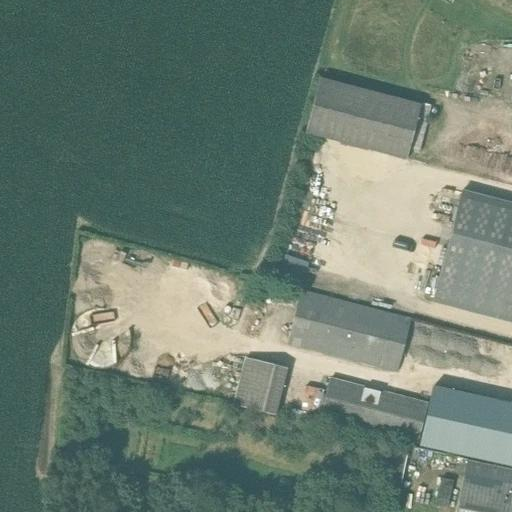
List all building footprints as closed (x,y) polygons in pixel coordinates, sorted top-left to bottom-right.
[(320,78),(305,135),(406,161),(420,103),(320,78)] [(511,205),(460,192),(432,302),(511,322),(511,205)] [(398,373),(401,360),(410,327),(412,320),(301,292),(288,345),(398,373)] [(275,417),(287,369),(248,359),(235,407),(275,417)] [(428,406),(330,380),(322,415),(287,408),(284,420),(321,427),(323,419),(418,443),(428,406)] [(511,405),(433,388),(420,447),(511,466),(511,405)] [(381,478),(401,482),(407,453),(387,449),(381,478)] [(456,511),(511,511),(511,470),(468,461),(464,481),(456,511)] [(435,505),(448,508),(453,481),(440,479),(435,505)]
